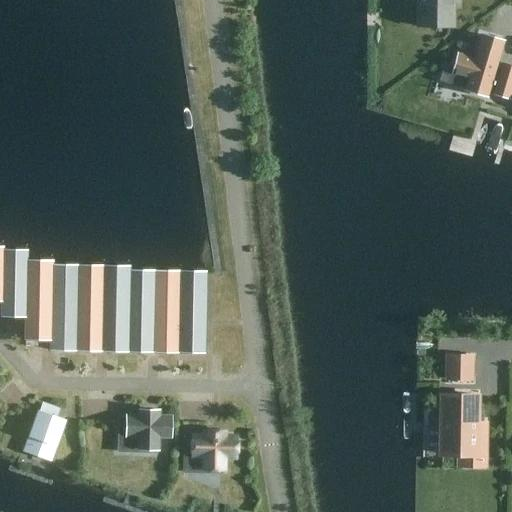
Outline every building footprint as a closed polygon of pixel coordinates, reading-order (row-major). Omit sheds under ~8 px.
[(452,0),(416,0),(417,27),(452,27),(452,0)] [(502,41),(481,35),(476,51),(465,47),(463,56),(457,54),(452,73),(469,78),(465,89),(485,95),(486,91),(487,91),(494,93),(493,94),(507,98),(511,82),(511,66),(502,64),(501,67),(495,66),(502,41)] [(471,356),(447,355),(446,379),(470,380),(471,356)] [(476,396),(442,395),(441,449),(475,450),(476,396)] [(58,410),(42,404),(39,412),(38,411),(29,436),(30,436),(26,448),(49,456),(53,444),(54,445),(63,420),(55,417),(58,410)] [(126,417),(118,417),(118,426),(126,426),(125,436),(138,436),(138,449),(157,449),(157,436),(170,437),(170,416),(158,416),(158,411),(139,410),(139,415),(126,415),(126,417)] [(191,437),(184,437),(184,447),(191,447),(191,456),(203,456),(203,469),(222,469),(222,457),(235,457),(236,437),(223,437),(223,431),(204,431),(204,436),(191,436),(191,437)]
